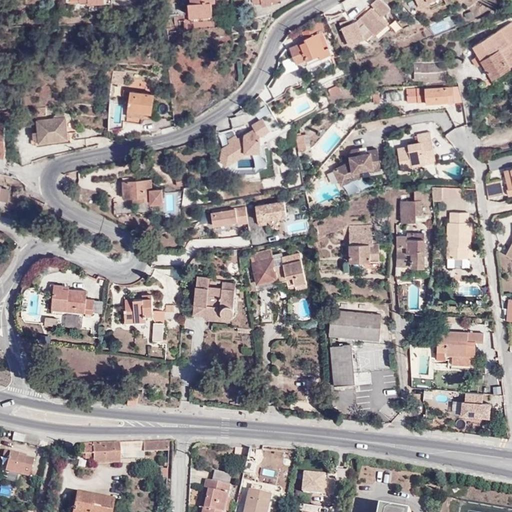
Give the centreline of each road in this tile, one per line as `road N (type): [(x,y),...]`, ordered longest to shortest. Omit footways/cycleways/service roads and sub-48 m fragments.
road 1 (residential): [(11,285),(33,250),(44,247),(117,272),(136,265),(129,238),(56,199),(52,173),(219,115),(259,76),(272,37),(329,0)]
road 2 (residential): [(366,138),(399,126),(446,125),(480,168),(511,404)]
road 3 (primary): [(0,417),(81,431),(227,427)]
road 4 (primary): [(227,427),(36,403)]
road 5 (primary): [(342,438),(511,474)]
road 6 (primary): [(511,454),(342,438)]
